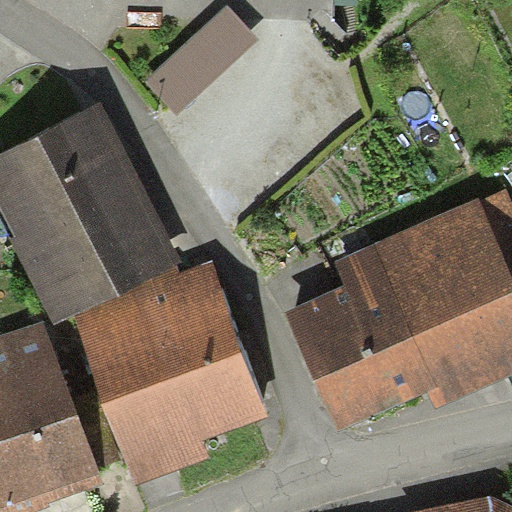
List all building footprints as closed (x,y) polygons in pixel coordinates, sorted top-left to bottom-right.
[(227,13),(149,84),(176,115),(255,43),(227,13)] [(105,110),(0,159),(0,209),(55,325),(179,267),(105,110)] [(511,193),(510,188),(479,202),(511,276),(511,193)] [(347,291),(289,317),(342,437),(428,400),(435,413),(511,378),(511,276),(479,202),(335,264),(347,291)] [(210,269),(74,323),(139,487),(208,459),(203,447),(270,420),(210,269)] [(0,511),(50,511),(52,511),(51,506),(106,486),(39,325),(0,339),(0,511)] [(490,511),(488,500),(420,511),(490,511)] [(490,511),(511,511),(511,509),(488,500),(490,511)]
